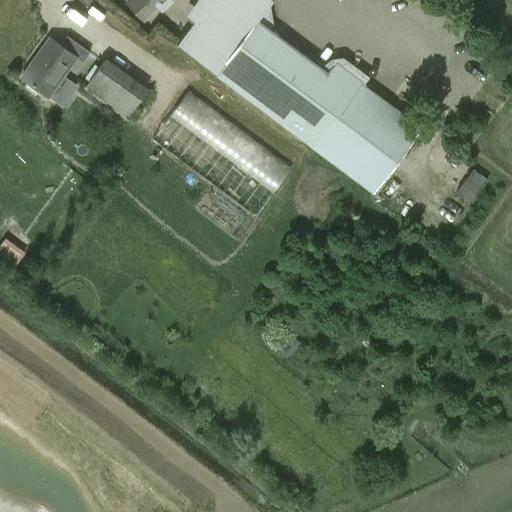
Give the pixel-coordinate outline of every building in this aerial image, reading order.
[(128,0),(126,3),(144,20),(163,0),(128,0)] [(267,8),(270,4),(264,0),(201,0),(190,15),(195,19),(176,46),(372,192),(420,128),(362,85),(367,79),(351,67),(350,64),(330,67),(325,74),(268,31),(270,27),(268,9),(267,8)] [(89,53),(67,37),(60,46),(48,38),(20,78),(48,97),(76,58),(82,63),(89,53)] [(105,58),(82,90),(94,98),(125,120),(147,89),(105,58)] [(188,89),(151,138),(254,216),(291,167),(188,89)] [(456,191),(470,202),(487,180),(473,168),(456,191)] [(0,255),(16,267),(26,254),(4,237),(0,242),(0,255)]
